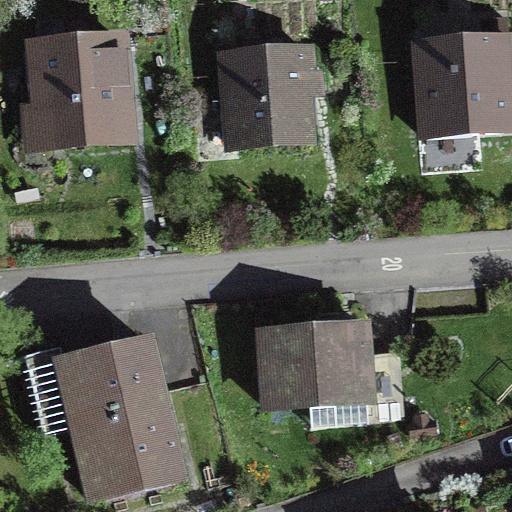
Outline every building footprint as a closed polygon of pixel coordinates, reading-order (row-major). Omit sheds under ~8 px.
[(121,40),(35,47),(43,149),(129,142),(121,40)] [(511,130),(511,98),(508,42),(419,47),(425,136),(511,130)] [(308,53),(225,58),(231,148),(308,143),(305,98),(316,97),(314,75),(310,76),(308,53)] [(364,328),(263,334),(268,410),(310,407),(311,427),(368,424),(366,399),(369,399),(364,328)] [(180,481),(148,345),(28,373),(36,405),(69,398),(94,502),(180,481)]
